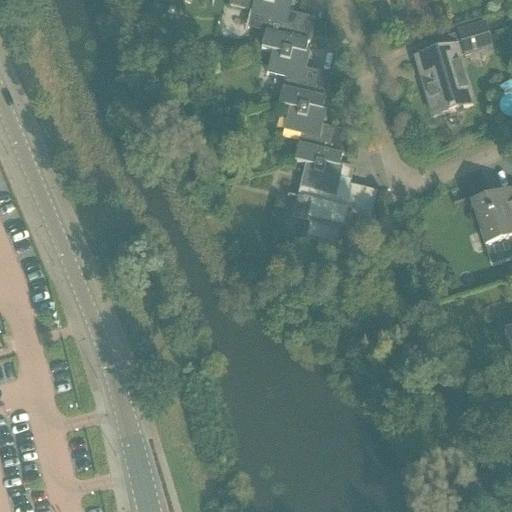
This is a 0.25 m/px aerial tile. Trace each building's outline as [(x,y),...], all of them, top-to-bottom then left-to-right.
[(288,0),(230,0),(229,7),(251,13),(250,18),(250,19),(246,31),(264,35),(265,33),(309,44),(314,21),(289,15),(291,5),(288,4),(288,0)] [(464,59),(492,51),(484,24),(456,32),(457,36),(436,42),(440,53),(415,61),(433,120),(472,108),(466,89),(458,59),(463,58),(464,59)] [(325,101),(331,77),(305,71),(307,62),(305,61),(309,44),(265,33),(264,35),(261,51),(271,53),(266,76),(284,80),(281,90),(325,101)] [(342,158),(348,134),(322,128),(325,113),(323,113),(325,101),(281,90),(277,107),(288,110),(282,132),(300,136),(298,147),(342,158)] [(296,200),(292,218),(305,221),(309,221),(304,240),(336,248),(340,229),(343,230),(346,217),(358,219),(359,212),(364,191),(349,187),(350,182),(347,181),(349,173),(352,173),(353,172),(338,169),(341,158),(342,158),(298,147),(294,164),(304,167),(299,189),(296,200)] [(511,191),(501,195),(470,206),(476,225),(484,249),(507,242),(511,257),(511,191)] [(310,263),(312,254),(305,252),(303,262),(310,263)]
